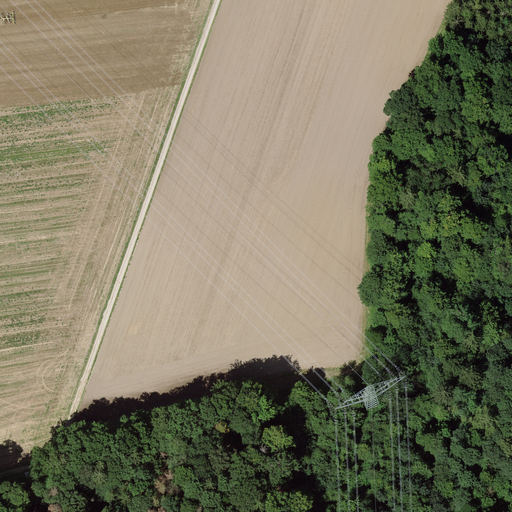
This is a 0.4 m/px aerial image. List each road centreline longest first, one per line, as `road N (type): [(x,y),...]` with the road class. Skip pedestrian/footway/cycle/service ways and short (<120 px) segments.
road 1 (track): [(460,0),(381,145),(368,187),(359,363),(55,456)]
road 2 (track): [(55,456),(215,0)]
road 3 (track): [(359,363),(359,463),(343,488),(280,511)]
